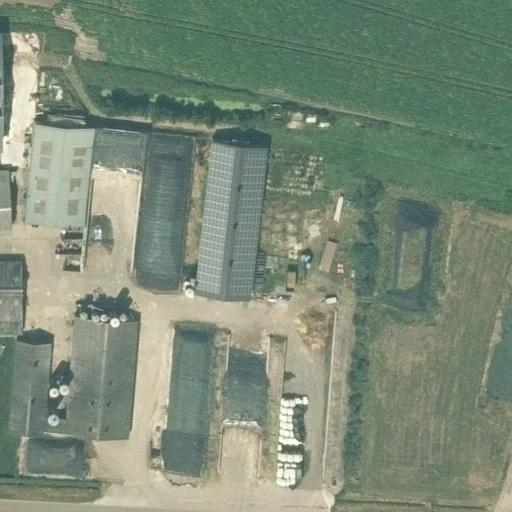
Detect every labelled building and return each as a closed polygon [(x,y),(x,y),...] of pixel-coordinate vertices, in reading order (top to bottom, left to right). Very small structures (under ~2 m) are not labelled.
[(25,217),(85,223),(95,127),(35,120),(25,217)] [(196,290),(251,296),(267,144),(212,138),(196,290)] [(288,140),(271,298),(321,303),(338,145),(288,140)] [(363,148),(352,246),(425,254),(435,156),(363,148)] [(0,169),(0,226),(14,226),(10,169),(0,169)] [(0,331),(23,332),(22,261),(11,261),(0,260),(0,331)] [(9,427),(128,436),(137,319),(73,314),(65,416),(46,415),(52,341),(17,338),(9,427)] [(307,348),(333,349),(334,319),(308,318),(307,348)] [(261,424),(263,415),(244,410),(242,419),(261,424)] [(219,472),(256,473),(257,435),(249,435),(249,456),(219,456),(219,472)] [(241,495),(270,496),(270,486),(241,485),(241,495)]
